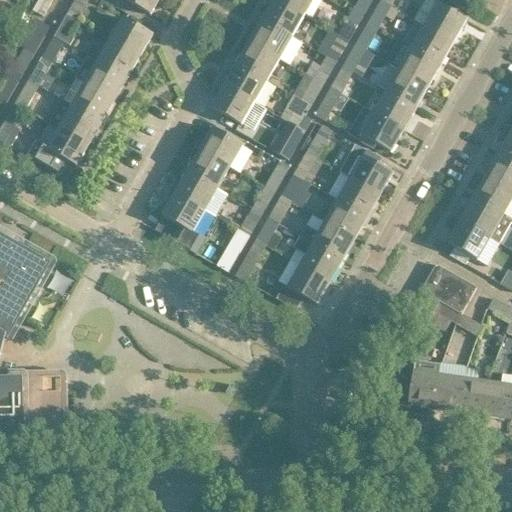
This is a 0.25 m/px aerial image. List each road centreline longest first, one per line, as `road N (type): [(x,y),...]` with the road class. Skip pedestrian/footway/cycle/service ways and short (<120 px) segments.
road 1 (residential): [(314,367),(511,21)]
road 2 (residential): [(117,242),(187,117),(196,0)]
road 3 (residential): [(117,242),(314,367)]
road 4 (residential): [(0,489),(175,485)]
road 5 (residential): [(175,485),(317,482)]
road 6 (residential): [(117,242),(0,176)]
